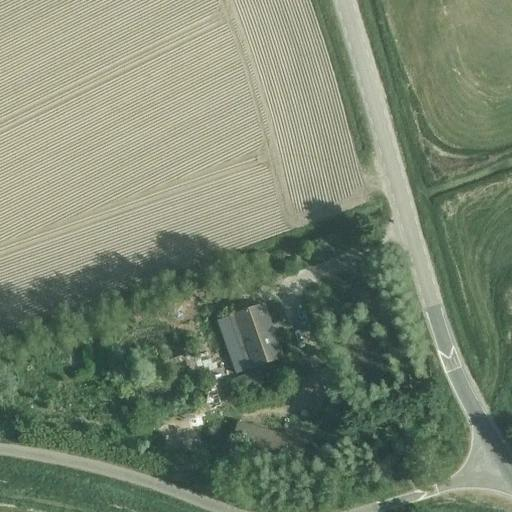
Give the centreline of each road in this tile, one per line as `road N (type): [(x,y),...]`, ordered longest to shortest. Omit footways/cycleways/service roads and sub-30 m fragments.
road 1 (tertiary): [(503,462),(451,363),(343,0)]
road 2 (unclassified): [(0,450),(115,472),(227,511)]
road 3 (unclassified): [(366,511),(503,462)]
